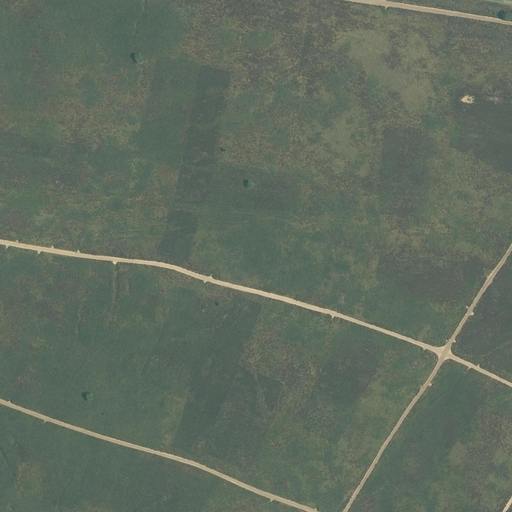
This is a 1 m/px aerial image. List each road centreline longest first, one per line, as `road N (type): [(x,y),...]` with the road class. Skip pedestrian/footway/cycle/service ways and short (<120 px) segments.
road 1 (track): [(0,242),(179,269),(368,325),(511,385)]
road 2 (track): [(0,401),(312,511)]
road 3 (track): [(345,511),(511,246)]
road 4 (track): [(511,23),(357,0)]
